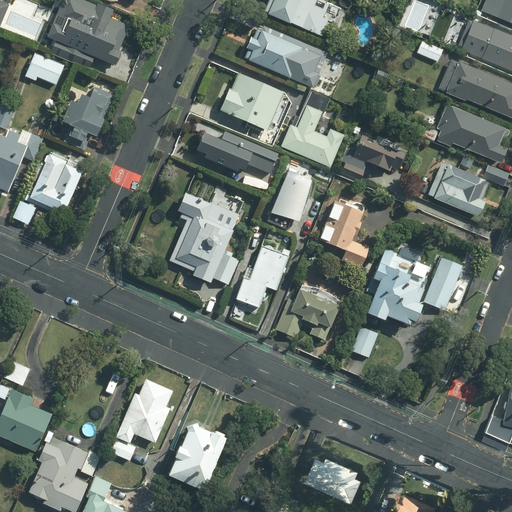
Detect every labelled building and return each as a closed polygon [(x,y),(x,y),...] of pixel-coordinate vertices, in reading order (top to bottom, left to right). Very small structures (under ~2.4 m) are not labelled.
[(49,53),(87,69),(92,57),(112,64),(128,25),(109,17),(112,10),(95,3),(94,5),(82,0),(59,0),(44,36),(54,40),(49,53)] [(288,22),(319,35),(326,19),(321,17),(326,4),(323,3),(324,0),(323,0),(267,0),(262,12),(288,23),(288,22)] [(511,0),(484,0),(480,10),(511,23),(511,0)] [(0,28),(5,31),(9,20),(0,16),(0,28)] [(265,20),(261,30),(279,38),(284,28),(265,20)] [(34,30),(28,27),(24,35),(31,37),(34,30)] [(248,37),(239,57),(287,78),(296,58),(301,59),(305,50),(300,48),(300,47),(259,30),(259,31),(254,29),(251,38),(248,37)] [(471,58),(477,44),(453,32),(447,47),(471,58)] [(489,60),(511,69),(511,36),(505,33),(503,37),(492,32),(486,48),(490,50),(490,52),(489,60)] [(421,39),(416,52),(437,62),(443,49),(421,39)] [(54,85),(62,65),(33,53),(23,76),(33,80),(35,77),(54,85)] [(445,91),(511,118),(511,84),(457,60),(456,62),(450,59),(443,75),(450,78),(445,91)] [(233,71),(217,110),(265,131),(281,92),(233,71)] [(69,125),(62,141),(82,150),(89,134),(93,136),(100,119),(97,117),(98,115),(103,117),(113,94),(94,86),(91,92),(88,91),(85,97),(77,94),(73,102),(68,100),(58,121),(69,125)] [(406,90),(399,87),(395,97),(401,100),(406,90)] [(328,98),(309,91),(297,117),(294,116),(290,126),(289,125),(280,146),(328,166),(341,135),(329,129),(326,137),(311,131),(315,123),(313,123),(318,112),(322,114),(328,98)] [(0,127),(4,129),(13,109),(0,103),(0,127)] [(450,142),(499,162),(505,148),(501,146),(508,130),(445,104),(435,128),(439,130),(435,141),(449,146),(450,142)] [(432,142),(437,131),(420,124),(416,135),(432,142)] [(3,137),(0,135),(0,189),(5,191),(20,156),(32,161),(42,138),(21,129),(18,135),(6,130),(3,137)] [(279,155),(224,132),(221,140),(202,133),(194,152),(206,157),(205,159),(241,175),(246,164),(271,175),(279,155)] [(346,152),(337,171),(357,179),(364,160),(387,170),(389,165),(396,168),(403,152),(396,150),(399,144),(374,134),(372,140),(360,134),(352,154),(346,152)] [(64,160),(46,153),(28,196),(25,195),(23,199),(65,217),(67,212),(63,210),(79,171),(62,164),(64,160)] [(463,155),(459,164),(470,169),(473,160),(463,155)] [(441,162),(426,196),(477,217),(483,201),(480,200),(488,182),(441,162)] [(477,175),(503,186),(507,173),(482,163),(477,175)] [(309,179),(286,169),(265,221),(285,229),(289,219),(298,220),(309,179)] [(182,192),(194,197),(176,242),(201,252),(199,257),(216,264),(245,194),(190,172),(182,192)] [(34,207),(18,200),(11,217),(27,224),(34,207)] [(337,202),(332,200),(317,239),(344,250),(340,260),(360,267),(368,247),(350,240),(352,234),(355,235),(360,223),(357,221),(361,212),(360,211),(361,209),(360,204),(355,202),(351,204),(338,200),(337,202)] [(423,251),(399,242),(395,252),(419,261),(423,251)] [(273,290),(288,251),(281,248),(280,252),(260,245),(251,269),(246,267),(234,298),(256,306),(263,286),(273,290)] [(378,263),(376,262),(364,291),(371,294),(363,313),(381,320),(383,316),(406,325),(407,321),(411,322),(418,305),(414,303),(420,288),(404,282),(407,275),(399,272),(403,264),(390,259),(393,251),(384,248),(378,263)] [(242,258),(224,251),(213,277),(231,285),(242,258)] [(461,266),(440,257),(422,303),(443,311),(461,266)] [(293,302),(286,299),(274,329),(295,338),(300,325),(310,329),(308,334),(323,340),(338,301),(327,293),(314,288),(299,286),(293,302)] [(380,331),(362,323),(349,350),(368,359),(380,331)] [(29,366),(9,357),(2,375),(21,384),(29,366)] [(170,388),(143,375),(136,390),(131,388),(111,432),(126,439),(131,429),(151,439),(167,405),(163,403),(170,388)] [(511,375),(508,397),(506,396),(501,420),(490,415),(484,430),(508,440),(511,432),(511,375)] [(0,406),(0,431),(31,445),(46,408),(29,401),(31,395),(9,385),(0,406)] [(198,484),(221,430),(207,424),(206,425),(194,420),(192,415),(181,420),(183,425),(177,439),(174,438),(169,449),(172,450),(164,469),(198,484)] [(508,440),(484,430),(479,441),(504,451),(508,440)] [(70,506),(83,477),(69,471),(72,462),(76,464),(84,447),(50,433),(47,439),(42,436),(33,454),(37,456),(22,484),(39,492),(38,496),(53,503),(55,499),(70,506)] [(127,456),(133,444),(114,435),(108,448),(127,456)] [(98,451),(86,446),(77,467),(89,471),(98,451)] [(315,454),(303,479),(350,500),(360,477),(354,474),(357,468),(325,453),(323,458),(315,454)] [(257,471),(242,465),(228,498),(243,504),(257,471)] [(107,478),(91,471),(82,490),(85,491),(74,511),(117,511),(121,505),(100,495),(107,478)] [(431,511),(435,502),(404,489),(403,492),(399,491),(393,505),(395,506),(392,511),(431,511)]
